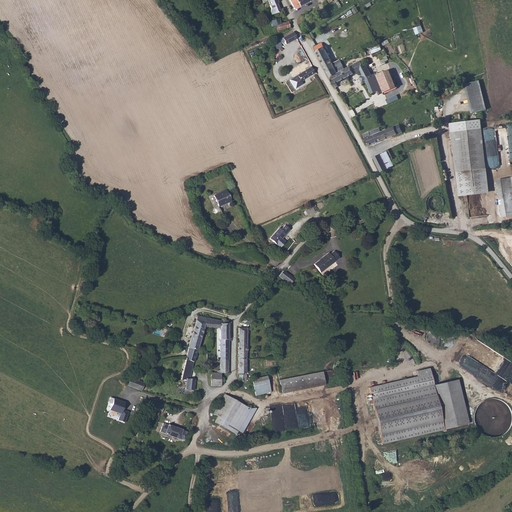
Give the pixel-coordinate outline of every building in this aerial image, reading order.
[(277,0),(263,0),(265,4),(269,2),(271,8),(272,11),(272,14),(273,17),(281,14),(279,8),(278,5),(279,5),(277,0)] [(280,20),(273,23),(275,30),(278,29),(290,25),(287,18),(280,20)] [(414,28),(417,34),(424,32),(422,25),(414,28)] [(293,30),(281,36),(283,39),(285,43),(296,37),(293,30)] [(333,63),(327,53),(330,51),(328,48),(325,49),(322,43),(314,47),(330,77),(338,73),(333,64),(333,63)] [(342,65),(338,67),(335,63),(333,64),(338,73),(330,77),(334,85),(367,67),(365,63),(368,61),(366,57),(350,66),(344,69),(342,65)] [(310,67),(296,74),(298,78),(299,80),(313,73),(310,67)] [(377,74),(381,82),(383,89),(384,92),(399,86),(391,68),(377,74)] [(373,76),(379,91),(383,89),(381,82),(377,74),(373,76)] [(365,79),(371,94),(379,91),(373,76),(372,75),(365,79)] [(487,110),(481,80),(466,83),(471,112),(487,110)] [(398,94),(387,99),(389,103),(400,98),(398,94)] [(367,148),(405,132),(403,128),(400,129),(398,125),(379,133),(378,129),(369,132),(370,136),(364,139),(367,148)] [(494,192),(482,129),(454,134),(466,198),(494,192)] [(369,132),(360,136),(367,148),(364,139),(370,136),(369,132)] [(384,158),(386,163),(384,164),(386,169),(397,164),(390,149),(379,154),(381,160),(384,158)] [(372,158),(379,172),(386,169),(384,164),(386,163),(384,158),(381,160),(379,154),(372,158)] [(511,176),(500,178),(503,197),(507,215),(511,214),(511,176)] [(225,184),(212,189),(216,201),(229,196),(225,184)] [(283,222),(281,220),(268,233),(275,240),(288,226),(287,225),(290,222),(286,218),(283,222)] [(330,253),(325,247),(321,250),(320,248),(306,259),(312,268),(330,253)] [(280,279),(292,287),(296,282),(285,273),(280,279)] [(195,346),(202,325),(208,325),(209,317),(194,315),(186,344),(186,345),(195,348),(195,346)] [(218,327),(216,371),(208,371),(208,384),(216,384),(217,371),(224,371),(226,322),(218,321),(219,319),(209,317),(208,325),(218,327)] [(236,330),(239,375),(240,375),(240,378),(249,378),(249,374),(247,374),(246,353),(247,353),(246,329),(236,330)] [(183,356),(178,376),(183,376),(182,387),(190,387),(191,377),(188,376),(195,348),(186,345),(183,356)] [(511,362),(501,357),(493,374),(511,382),(511,380),(511,362)] [(367,387),(381,444),(466,423),(455,379),(431,385),(427,368),(414,371),(416,376),(367,387)] [(319,370),(275,379),(278,393),(322,384),(319,370)] [(249,378),(252,390),(268,386),(265,374),(264,375),(257,376),(249,378)] [(132,378),(125,376),(122,383),(136,388),(139,381),(132,378)] [(268,386),(252,390),(253,395),(269,392),(268,386)] [(246,406),(225,393),(214,413),(219,415),(215,423),(233,433),(235,429),(238,431),(251,406),(247,404),(246,406)] [(126,402),(111,398),(108,410),(120,414),(117,421),(126,423),(129,413),(123,411),(126,402)] [(158,408),(160,402),(149,398),(146,404),(158,408)] [(178,427),(163,422),(160,431),(175,436),(178,427)]
